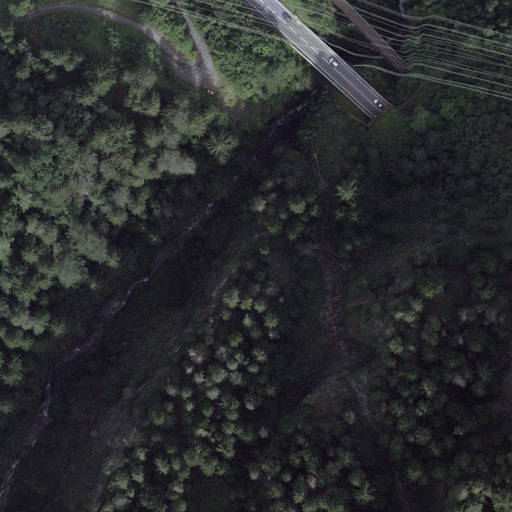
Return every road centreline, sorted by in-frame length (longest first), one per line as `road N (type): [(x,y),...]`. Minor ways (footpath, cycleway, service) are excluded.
road 1 (primary): [(511,225),(258,0)]
road 2 (track): [(166,0),(199,47),(201,64),(186,69),(150,34),(80,7),(0,18)]
road 3 (track): [(378,112),(409,104),(436,73),(476,58),(511,59)]
